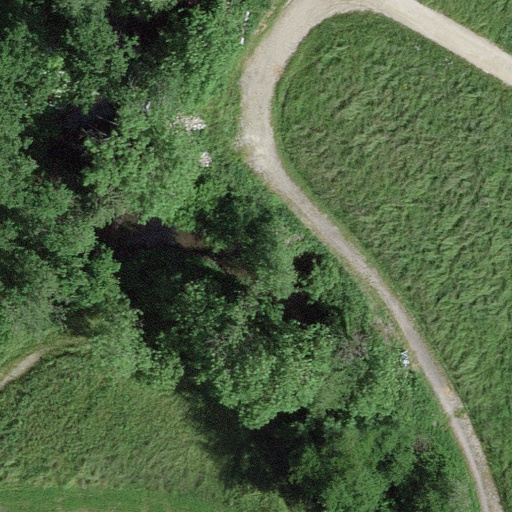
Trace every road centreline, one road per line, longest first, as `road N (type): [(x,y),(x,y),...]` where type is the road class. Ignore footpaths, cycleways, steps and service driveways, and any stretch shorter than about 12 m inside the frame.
road 1 (track): [(485,511),(485,465),(392,297),(298,235),(261,131),(317,0)]
road 2 (track): [(0,406),(58,346),(148,346),(239,398),(295,489),(298,511)]
road 3 (track): [(382,0),(511,73)]
